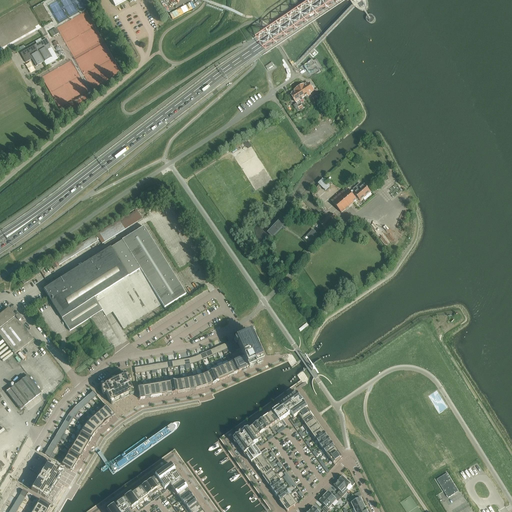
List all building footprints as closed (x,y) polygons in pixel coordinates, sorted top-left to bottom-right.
[(349,0),(353,5),(357,9),(361,10),(364,7),(365,3),(364,0),(349,0)] [(371,15),(368,13),(364,15),(363,18),(366,21),(369,22),(372,19),(371,15)] [(20,54),(24,60),(26,63),(32,59),(36,67),(52,58),(47,50),(52,48),(46,39),(20,54)] [(302,99),(305,97),(307,96),(308,97),(310,95),(310,94),(314,91),(309,84),(308,85),(307,83),(304,86),(304,85),(294,91),(295,92),(291,94),(292,95),(291,96),(296,103),(300,101),(300,102),(303,100),(302,99)] [(314,110),(298,121),(304,130),(320,119),(314,110)] [(242,143),(239,145),(241,149),(243,148),(244,148),(250,144),(247,140),(242,143)] [(331,202),(341,214),(357,200),(356,200),(358,199),(360,202),(371,193),(364,185),(362,187),(359,184),(353,189),(356,192),(354,194),(352,195),(346,188),(331,202)] [(316,214),(304,200),(298,205),(310,219),(316,214)] [(320,224),(324,229),(325,229),(336,219),(332,214),(320,224)] [(280,221),(268,233),(273,237),(284,225),(280,221)] [(264,252),(261,225),(253,226),(256,252),(264,252)] [(120,242),(121,243),(160,305),(162,308),(183,295),(141,229),(120,242)] [(308,236),(312,240),(315,236),(316,237),(318,234),(315,231),(313,232),(312,231),(308,236)] [(94,299),(101,310),(105,317),(112,313),(122,328),(160,305),(121,243),(111,249),(128,277),(94,299)] [(43,290),(62,319),(94,299),(128,277),(111,249),(110,248),(43,290)] [(94,299),(62,319),(69,330),(101,310),(94,299)] [(0,336),(14,355),(33,340),(19,322),(21,320),(17,316),(15,317),(9,308),(0,315),(0,336)] [(250,333),(225,344),(227,349),(233,362),(238,373),(242,371),(243,373),(246,371),(246,369),(249,368),(249,370),(253,368),(252,367),(256,365),(257,367),(261,365),(260,363),(263,362),(257,348),(259,347),(256,342),(255,343),(252,338),(254,337),(252,332),(250,333)] [(227,361),(222,363),(223,365),(228,377),(233,375),(228,364),(227,362),(227,361)] [(233,362),(228,364),(233,375),(238,373),(233,362)] [(223,365),(218,367),(223,380),(228,377),(223,365)] [(213,368),(212,369),(218,382),(223,380),(218,367),(217,366),(212,368),(213,368)] [(212,369),(207,371),(213,384),(218,382),(212,369)] [(208,373),(202,376),(207,387),(213,384),(207,371),(208,373)] [(101,388),(102,393),(103,395),(106,394),(110,402),(114,401),(120,399),(121,398),(120,398),(123,397),(129,394),(129,393),(133,391),(129,383),(131,382),(131,380),(127,375),(126,376),(123,377),(123,376),(115,380),(112,382),(112,381),(104,385),(105,386),(101,388)] [(197,375),(193,376),(196,390),(202,388),(198,377),(197,375)] [(28,376),(7,393),(20,410),(41,393),(28,376)] [(193,376),(187,377),(189,391),(196,390),(193,376)] [(202,376),(198,377),(202,388),(207,387),(202,376)] [(187,377),(181,378),(181,379),(183,392),(189,391),(187,377)] [(175,379),(169,380),(172,394),(177,393),(175,379)] [(175,379),(177,393),(183,392),(181,379),(176,380),(175,379)] [(280,407),(273,412),(281,423),(281,422),(281,421),(291,414),(294,418),(308,408),(304,402),(302,400),(297,394),(282,405),(279,407),(280,407)] [(89,395),(84,399),(88,403),(93,400),(89,395)] [(84,399),(80,403),(84,407),(88,403),(84,399)] [(80,403),(75,407),(79,412),(84,407),(80,403)] [(105,405),(101,409),(110,419),(114,415),(105,405)] [(68,415),(67,417),(72,420),(73,418),(79,412),(75,407),(74,408),(68,415)] [(100,408),(96,412),(97,413),(106,423),(110,419),(101,409),(100,408)] [(308,408),(294,418),(298,415),(302,420),(311,414),(307,409),(308,408)] [(273,412),(268,415),(276,426),(281,423),(273,412)] [(97,413),(93,417),(94,417),(102,426),(106,423),(97,413)] [(311,414),(302,420),(305,424),(303,426),(314,418),(311,414)] [(268,415),(264,419),(271,430),(276,426),(268,415)] [(94,417),(89,421),(97,431),(98,430),(102,426),(94,417)] [(314,418),(303,426),(307,431),(318,423),(314,418)] [(264,419),(259,422),(265,431),(270,428),(271,430),(264,419)] [(83,425),(82,426),(94,434),(97,431),(89,421),(87,420),(83,425)] [(259,422),(254,426),(262,437),(262,436),(260,434),(265,431),(259,422)] [(318,423),(307,431),(308,430),(311,435),(310,436),(321,428),(318,423)] [(82,426),(79,431),(92,439),(94,434),(82,426)] [(249,428),(248,429),(258,442),(257,440),(262,437),(254,426),(249,429),(249,428)] [(321,428),(310,436),(314,441),(325,433),(321,428)] [(240,435),(234,439),(245,455),(245,454),(247,457),(252,463),(262,456),(260,454),(254,445),(258,442),(248,429),(242,433),(240,435)] [(79,431),(76,436),(89,443),(92,439),(79,431)] [(325,433),(314,441),(316,440),(319,444),(328,438),(325,433)] [(76,436),(74,440),(86,448),(89,443),(76,436)] [(328,438),(319,444),(323,449),(332,443),(328,438)] [(74,440),(71,445),(83,452),(86,448),(74,440)] [(323,449),(320,451),(324,456),(326,454),(335,448),(332,443),(323,449)] [(71,445),(68,450),(80,457),(83,452),(71,445)] [(335,448),(326,454),(330,459),(339,453),(335,448)] [(65,454),(67,456),(77,462),(80,457),(68,450),(65,454)] [(339,453),(330,459),(335,466),(342,458),(339,453)] [(67,456),(64,460),(75,466),(77,462),(67,456)] [(262,456),(252,463),(252,464),(253,463),(257,467),(267,460),(267,459),(265,461),(262,456)] [(62,459),(59,464),(72,471),(75,466),(64,460),(62,459)] [(267,460),(257,467),(260,472),(271,464),(267,460)] [(48,462),(31,490),(45,499),(45,498),(47,499),(50,495),(49,495),(51,492),(53,493),(55,489),(53,488),(57,482),(58,483),(60,480),(59,479),(61,475),(61,476),(64,472),(62,471),(62,470),(48,462)] [(271,464),(260,472),(263,477),(274,469),(271,464)] [(161,471),(155,476),(155,477),(163,487),(164,489),(170,485),(173,489),(170,491),(175,497),(178,496),(186,489),(187,489),(182,482),(182,483),(174,472),(175,471),(173,469),(172,467),(171,466),(162,472),(161,471)] [(274,469),(263,477),(267,482),(278,474),(276,475),(272,471),(274,470),(274,469)] [(278,474),(267,482),(270,487),(281,479),(278,474)] [(447,474),(446,474),(437,480),(448,498),(458,492),(447,474)] [(155,477),(150,480),(158,491),(163,487),(155,477)] [(343,477),(338,482),(349,491),(353,487),(352,487),(355,484),(350,480),(348,482),(343,477)] [(281,479),(270,487),(274,492),(283,485),(279,481),(281,479)] [(150,480),(145,484),(152,492),(153,494),(158,491),(150,480)] [(349,491),(338,482),(334,486),(340,491),(337,494),(342,498),(349,491)] [(145,484),(142,486),(148,495),(152,492),(145,484)] [(283,485),(274,492),(277,497),(286,490),(283,485)] [(142,486),(136,490),(143,500),(148,496),(148,495),(142,486)] [(186,489),(178,496),(181,500),(189,494),(186,489)] [(136,490),(131,494),(139,505),(144,501),(143,500),(136,490)] [(286,490),(277,497),(281,501),(280,502),(291,494),(290,495),(286,490)] [(340,499),(336,495),(334,497),(328,492),(324,497),(332,505),(336,500),(338,502),(340,499)] [(109,509),(108,509),(109,511),(128,511),(127,511),(131,508),(132,510),(139,505),(131,494),(130,493),(124,498),(124,499),(114,506),(113,505),(111,507),(109,509)] [(189,494),(181,500),(184,505),(193,499),(189,494)] [(291,494),(280,502),(284,507),(294,499),(291,494)] [(328,509),(332,505),(324,497),(320,501),(325,506),(323,509),(326,511),(328,511),(330,510),(328,509)] [(354,508),(363,504),(360,498),(351,503),(354,508)] [(184,505),(182,506),(186,511),(196,504),(193,499),(184,505)] [(294,499),(284,507),(287,511),(298,504),(294,499)] [(37,505),(47,511),(50,507),(48,505),(47,505),(45,504),(40,500),(39,502),(37,505)]
